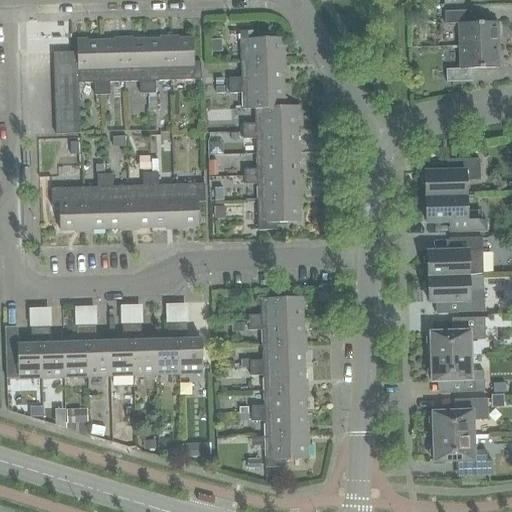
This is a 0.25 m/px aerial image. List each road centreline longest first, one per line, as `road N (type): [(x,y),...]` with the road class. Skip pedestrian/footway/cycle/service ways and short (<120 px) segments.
road 1 (residential): [(369,256),(182,262),(142,285),(14,289),(11,219)]
road 2 (residential): [(356,511),(369,256)]
road 3 (residential): [(11,219),(6,0)]
road 4 (secondary): [(158,511),(0,463)]
road 5 (residential): [(377,134),(298,7)]
road 6 (residential): [(377,134),(511,108)]
road 7 (residential): [(369,256),(377,134)]
